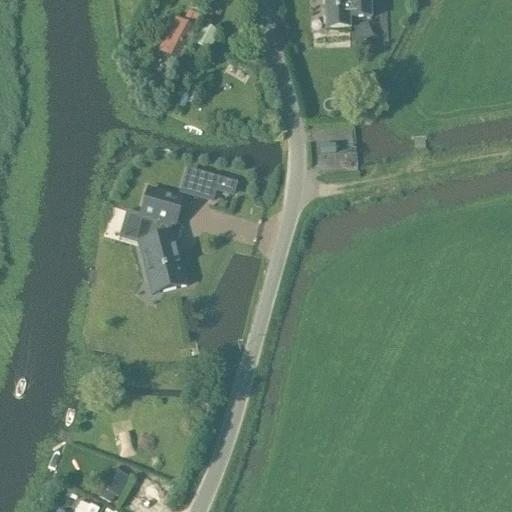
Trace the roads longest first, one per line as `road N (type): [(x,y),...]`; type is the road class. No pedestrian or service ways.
road 1 (unclassified): [(197,511),(237,405),(293,194),(297,146),(267,0)]
road 2 (track): [(293,194),(414,171)]
